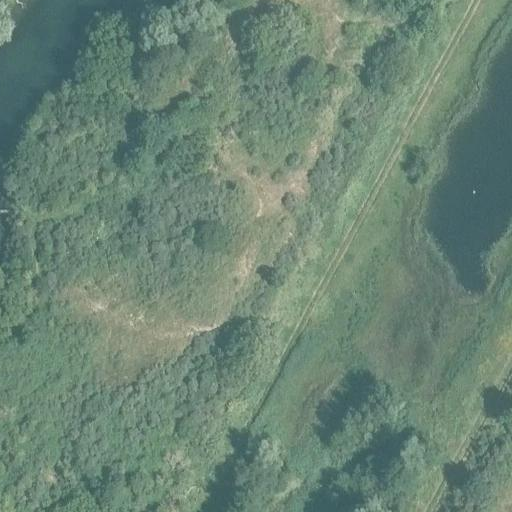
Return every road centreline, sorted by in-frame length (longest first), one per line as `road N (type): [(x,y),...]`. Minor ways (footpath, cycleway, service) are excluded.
road 1 (track): [(206,511),(475,0)]
road 2 (track): [(432,511),(511,370)]
